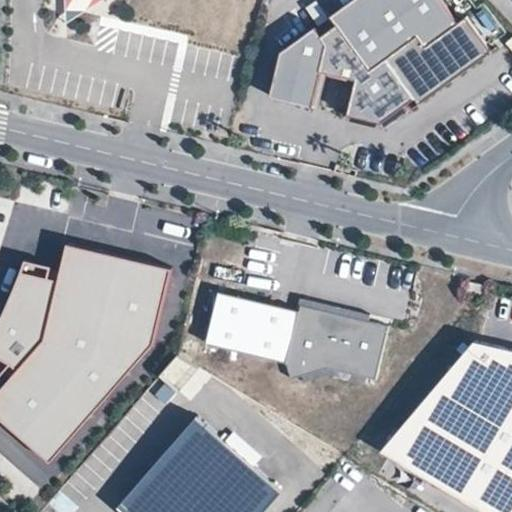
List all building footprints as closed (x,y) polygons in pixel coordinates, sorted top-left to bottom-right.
[(459,22),(443,0),(352,0),(332,15),(338,23),(323,35),(316,26),(282,51),(271,96),(314,106),(322,70),(338,74),(356,79),(348,114),(382,122),(416,97),(420,103),(493,50),(468,16),(459,22)] [(154,342),(173,268),(69,243),(60,280),(48,277),(51,266),(15,256),(8,284),(1,308),(0,309),(0,372),(2,374),(12,363),(19,368),(0,389),(0,415),(52,461),(154,342)] [(489,286),(470,282),(467,292),(486,297),(489,286)] [(288,362),(300,310),(221,291),(208,342),(288,362)] [(371,314),(303,298),(301,305),(369,321),(371,314)] [(376,379),(389,326),(369,321),(301,305),(300,310),(288,362),(292,378),(303,375),(330,368),(368,377),(376,379)] [(378,445),(488,511),(511,511),(511,345),(466,336),(378,445)] [(165,375),(179,389),(196,373),(182,359),(165,375)] [(368,377),(330,368),(303,375),(305,382),(329,375),(366,384),(368,377)] [(262,511),(282,490),(198,417),(124,502),(135,511),(262,511)]
